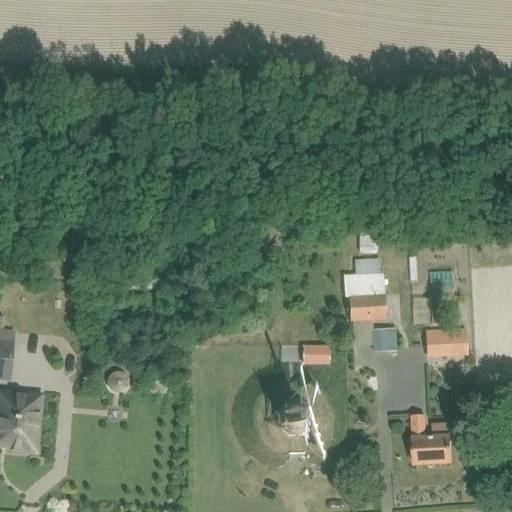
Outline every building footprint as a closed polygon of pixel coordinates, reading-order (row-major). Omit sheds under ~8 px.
[(360,252),(378,251),(378,234),(359,235),(360,252)] [(386,321),(383,275),(380,275),(379,260),(352,262),(352,267),(349,267),(350,276),(344,277),(345,298),(348,298),(350,323),(386,321)] [(162,277),(124,277),(124,291),(163,291),(162,277)] [(452,310),(432,311),(432,326),(452,325),(452,310)] [(393,330),(372,332),(373,352),(394,350),(393,330)] [(426,332),(427,358),(467,356),(465,330),(426,332)] [(0,379),(9,381),(14,334),(0,332),(0,379)] [(304,349),(303,365),(328,365),(328,349),(304,349)] [(0,444),(5,445),(10,446),(9,450),(25,452),(26,447),(30,448),(33,414),(38,414),(39,398),(0,394),(0,444)] [(287,402),(277,413),(278,427),(288,436),(302,436),(312,425),(311,411),(301,402),(287,402)] [(432,425),(433,438),(425,439),(424,416),(412,417),(414,439),(413,439),(414,465),(451,463),(450,437),(450,424),(432,425)]
